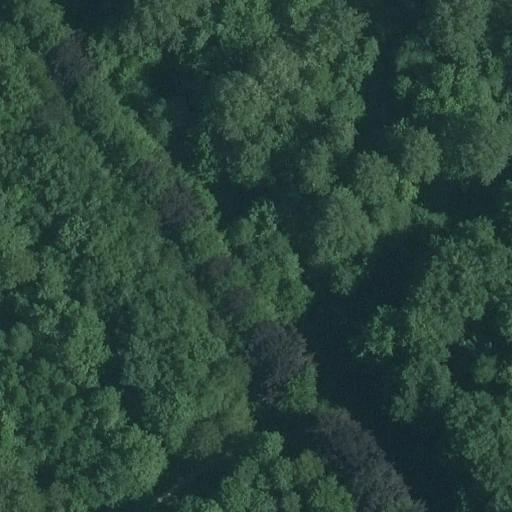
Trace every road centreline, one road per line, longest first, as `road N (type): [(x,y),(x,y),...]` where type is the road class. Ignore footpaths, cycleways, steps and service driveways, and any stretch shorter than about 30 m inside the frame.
road 1 (track): [(290,433),(303,437),(0,3)]
road 2 (track): [(511,221),(363,323),(322,377),(303,437),(355,511)]
